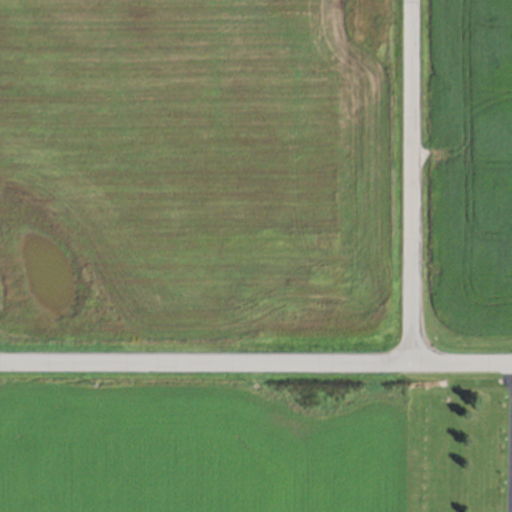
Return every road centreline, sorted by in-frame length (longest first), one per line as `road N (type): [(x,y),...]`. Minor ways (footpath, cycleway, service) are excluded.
road 1 (tertiary): [(0,363),(511,363)]
road 2 (tertiary): [(414,364),(411,0)]
